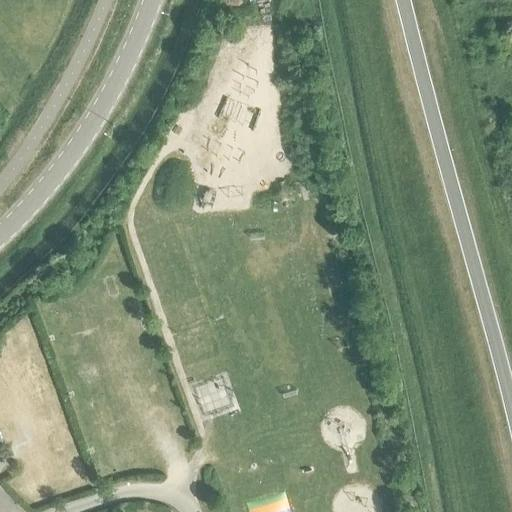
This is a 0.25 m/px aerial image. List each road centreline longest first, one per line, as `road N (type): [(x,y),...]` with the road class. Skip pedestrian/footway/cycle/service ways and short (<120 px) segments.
road 1 (primary): [(403,0),(511,408)]
road 2 (tertiary): [(0,235),(86,140),(150,0)]
